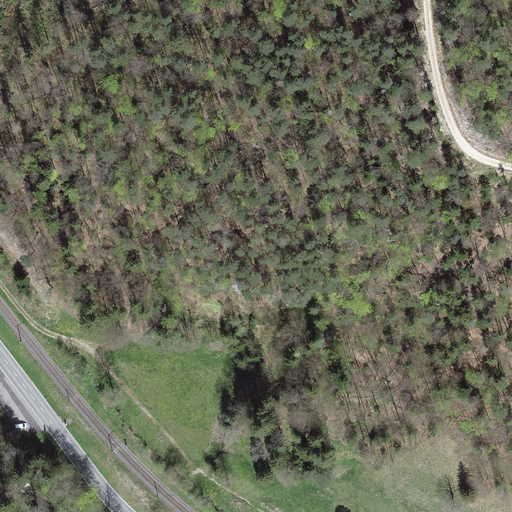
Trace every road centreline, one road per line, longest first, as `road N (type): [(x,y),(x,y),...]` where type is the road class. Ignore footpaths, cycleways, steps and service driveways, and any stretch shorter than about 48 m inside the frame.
road 1 (track): [(47,331),(98,356),(190,470),(260,511)]
road 2 (primary): [(0,353),(124,511)]
road 3 (track): [(511,164),(468,147),(451,123),(428,0)]
